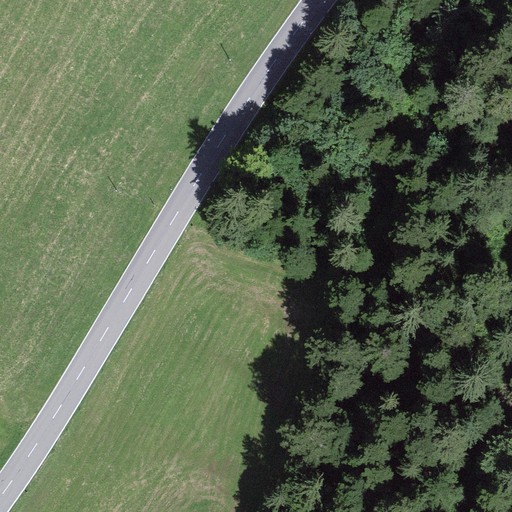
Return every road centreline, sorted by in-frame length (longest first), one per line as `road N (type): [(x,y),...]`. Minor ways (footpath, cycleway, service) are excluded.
road 1 (secondary): [(0,497),(319,0)]
road 2 (track): [(473,511),(511,378)]
